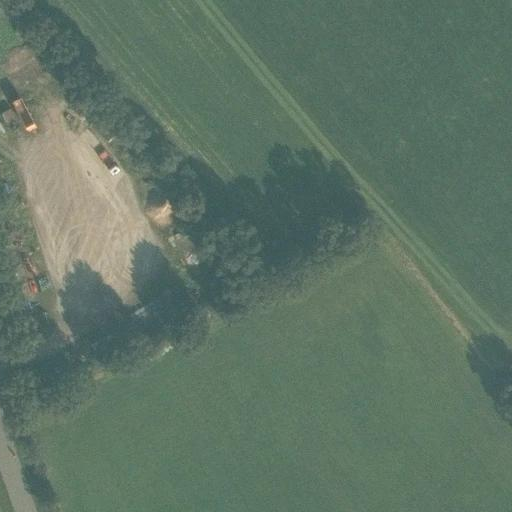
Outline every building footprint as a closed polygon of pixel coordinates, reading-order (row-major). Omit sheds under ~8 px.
[(131,204),(164,236),(190,208),(168,187),(164,191),(154,181),(131,204)] [(41,267),(65,257),(55,235),(31,245),(41,267)] [(205,243),(188,248),(195,273),(212,268),(205,243)] [(117,368),(122,380),(141,371),(136,359),(117,368)] [(114,379),(93,386),(98,400),(118,393),(114,379)] [(97,405),(78,414),(82,423),(101,415),(97,405)]
